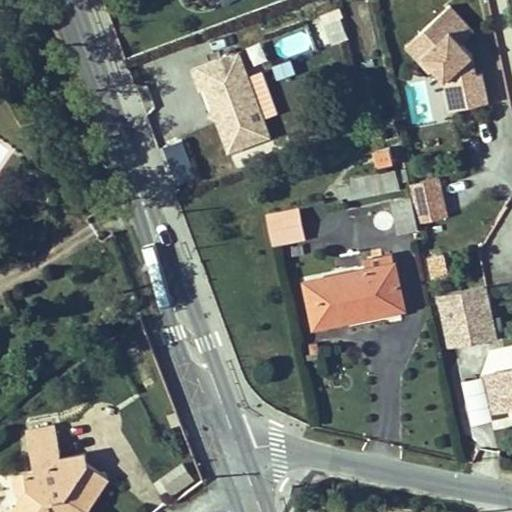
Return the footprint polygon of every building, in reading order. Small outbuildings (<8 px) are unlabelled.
[(467,14),(408,25),(417,72),(441,67),(448,108),(484,101),(467,14)] [(322,22),(330,43),(347,36),(340,16),(322,22)] [(224,115),(221,122),(234,154),(274,138),(241,55),(195,73),(204,94),(209,92),(217,112),(224,115)] [(224,115),(217,112),(214,119),(221,122),(224,115)] [(185,138),(163,143),(172,183),(194,178),(185,138)] [(391,147),(375,151),(378,165),(394,161),(391,147)] [(398,187),(397,182),(407,180),(405,167),(393,169),(394,172),(366,178),(367,181),(338,187),(340,198),(349,196),(349,198),(398,187)] [(439,175),(410,182),(419,221),(449,214),(439,175)] [(418,228),(411,200),(392,203),(397,233),(418,228)] [(274,244),(303,239),(298,208),(268,214),(274,244)] [(305,281),(314,326),(403,307),(393,254),(363,260),(364,269),(305,281)] [(449,274),(446,260),(436,262),(439,276),(449,274)] [(461,291),(440,295),(450,343),(471,338),(461,291)] [(511,368),(483,375),(491,410),(511,405),(511,368)] [(84,511),(107,478),(88,465),(86,451),(61,456),(54,423),(27,429),(35,469),(25,471),(28,488),(18,502),(12,511),(84,511)] [(161,474),(170,491),(192,479),(183,462),(161,474)] [(12,474),(18,502),(28,488),(25,471),(12,474)]
